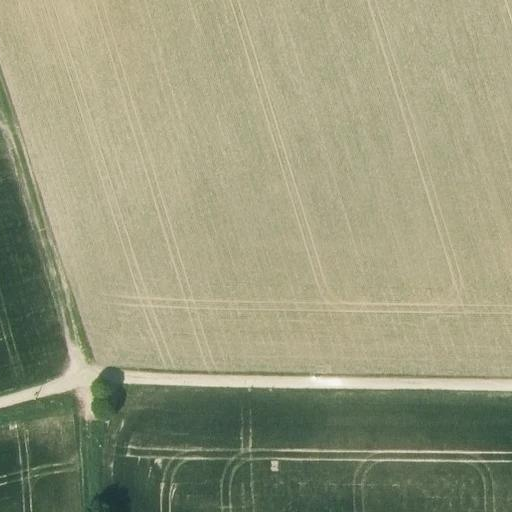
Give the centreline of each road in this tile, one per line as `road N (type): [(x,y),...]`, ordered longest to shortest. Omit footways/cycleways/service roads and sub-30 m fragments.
road 1 (track): [(0,402),(79,379),(511,390)]
road 2 (track): [(90,511),(86,409),(0,118)]
